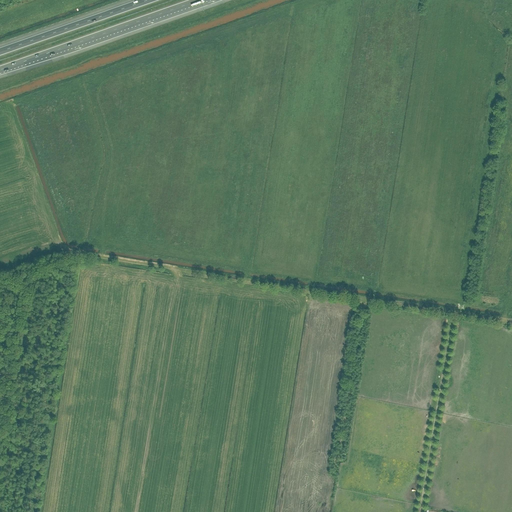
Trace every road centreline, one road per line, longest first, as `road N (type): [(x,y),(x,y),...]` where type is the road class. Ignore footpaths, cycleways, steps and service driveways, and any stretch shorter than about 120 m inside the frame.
road 1 (track): [(511,320),(80,253)]
road 2 (track): [(176,268),(135,511)]
road 3 (motorway): [(0,69),(199,0)]
road 4 (track): [(420,511),(454,311)]
road 5 (motorway): [(141,0),(0,49)]
